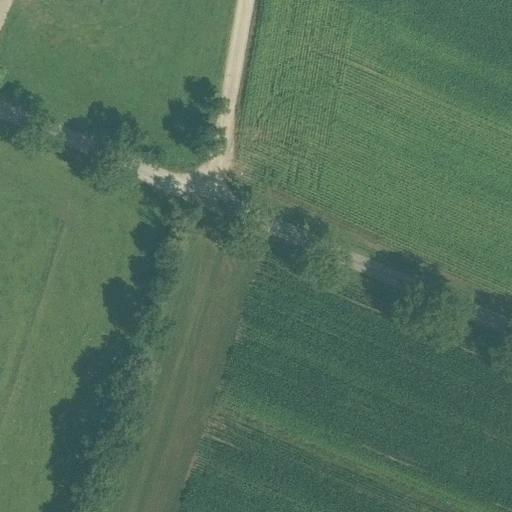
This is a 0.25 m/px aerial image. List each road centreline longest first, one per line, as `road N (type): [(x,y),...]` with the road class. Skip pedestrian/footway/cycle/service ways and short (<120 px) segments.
road 1 (unclassified): [(511,342),(0,118)]
road 2 (track): [(240,0),(201,206)]
